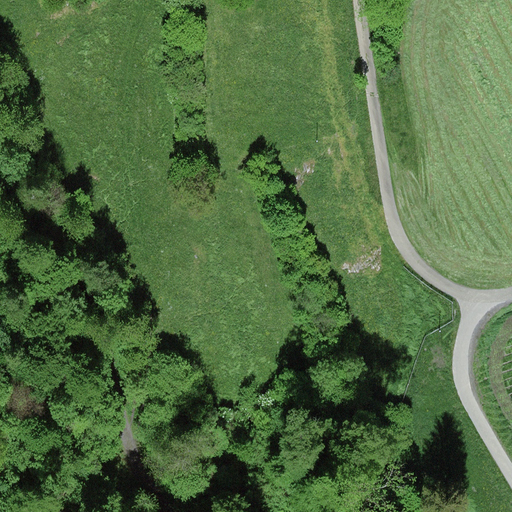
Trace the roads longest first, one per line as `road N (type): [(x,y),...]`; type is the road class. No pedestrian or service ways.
road 1 (track): [(167,511),(130,448),(86,303),(59,256),(0,198)]
road 2 (track): [(465,308),(402,257),(361,0)]
road 3 (unclassified): [(511,490),(455,405),(448,351),(465,308),(511,290)]
